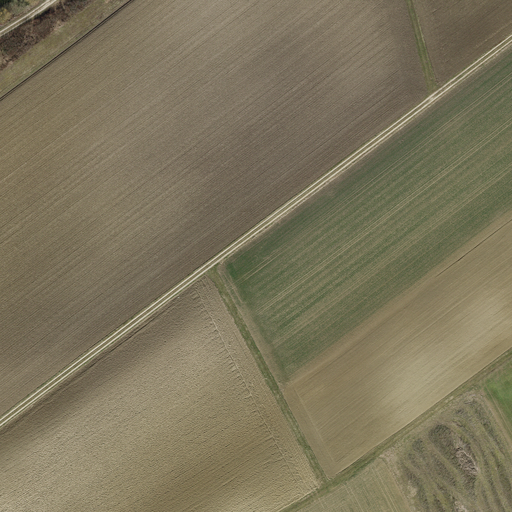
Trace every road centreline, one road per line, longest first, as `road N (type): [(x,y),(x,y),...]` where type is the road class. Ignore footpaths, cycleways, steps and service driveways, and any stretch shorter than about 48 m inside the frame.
road 1 (track): [(0,424),(511,39)]
road 2 (track): [(511,353),(288,511)]
road 3 (track): [(328,487),(208,267)]
